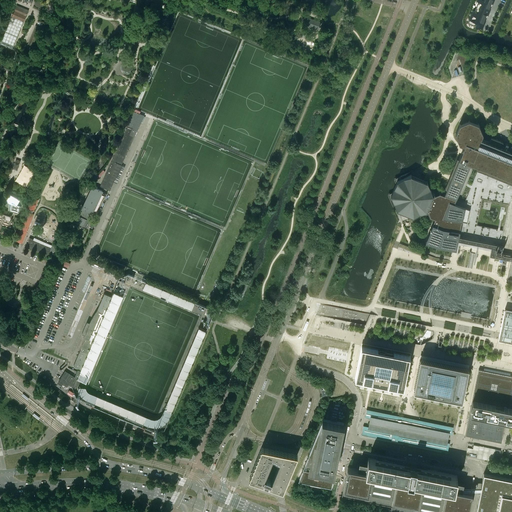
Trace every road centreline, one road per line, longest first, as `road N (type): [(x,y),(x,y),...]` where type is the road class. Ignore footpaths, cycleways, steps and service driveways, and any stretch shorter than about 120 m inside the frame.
road 1 (unclassified): [(388,65),(279,333)]
road 2 (residential): [(481,465),(354,439),(353,386),(315,368),(279,333)]
road 3 (primary): [(9,488),(87,483),(174,497)]
road 4 (tertiary): [(128,468),(100,457),(0,372)]
road 5 (primary): [(128,468),(0,473)]
